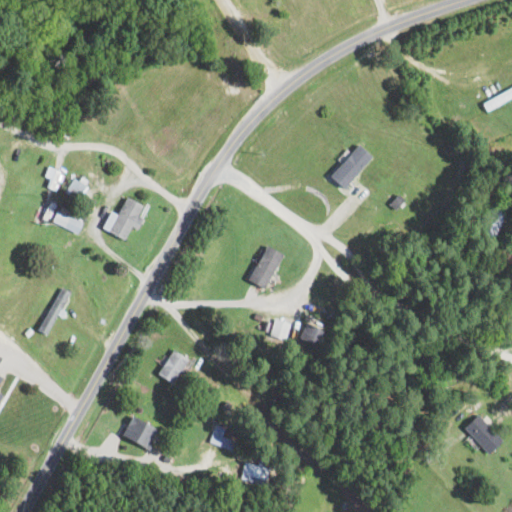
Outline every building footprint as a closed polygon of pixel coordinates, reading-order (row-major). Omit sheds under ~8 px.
[(511,98),(487,112),(482,104),(511,87),(511,98)] [(345,189),(344,189),(331,177),(359,145),(372,157),(345,189)] [(88,187),(80,200),(65,191),(73,178),(88,187)] [(417,198),(414,201),(403,191),(412,180),(414,178),(425,189),(417,198)] [(399,207),(396,211),(389,205),(396,197),(399,194),(405,200),(399,207)] [(144,219),(138,230),(132,227),(125,240),(109,232),(117,217),(128,197),(144,206),(138,216),(144,219)] [(508,207),(505,213),(507,214),(491,242),(477,234),(492,205),(495,207),(500,198),(510,204),(508,207)] [(73,209),(69,217),(58,212),(62,203),(73,209)] [(66,224),(65,226),(59,223),(62,216),(68,219),(66,224)] [(425,237),(421,240),(416,233),(420,231),(425,237)] [(265,288),(265,289),(248,280),(268,246),(284,255),(265,288)] [(52,326),(47,335),(39,330),(45,319),(63,288),(71,292),(52,326)] [(290,322),(274,318),(269,334),(285,339),(290,322)] [(323,328),(316,345),(299,337),(307,321),(323,328)] [(34,330),(28,336),(24,331),(30,326),(34,330)] [(181,372),(173,385),(158,375),(172,353),(174,350),(189,360),(181,372)] [(398,392),(395,399),(393,404),(379,397),(377,399),(371,397),(373,392),(380,379),(386,381),(384,385),(398,392)] [(234,407),(229,412),(223,407),(228,402),(234,407)] [(499,445),(488,455),(463,428),(464,427),(478,414),(503,442),(499,445)] [(155,433),(148,444),(143,441),(133,457),(119,448),(128,433),(134,437),(143,423),(156,431),(155,433)] [(235,451),(234,452),(210,443),(210,442),(217,425),(226,429),(223,437),(238,443),(235,451)] [(429,441),(421,438),(423,431),(431,434),(429,441)] [(272,461),(268,473),(264,486),(241,478),(243,473),(242,473),(246,462),(258,467),(261,457),(272,461)] [(365,511),(346,493),(351,488),(375,511),(365,511)] [(343,509),(343,510),(340,504),(346,502),(349,507),(343,509)]
